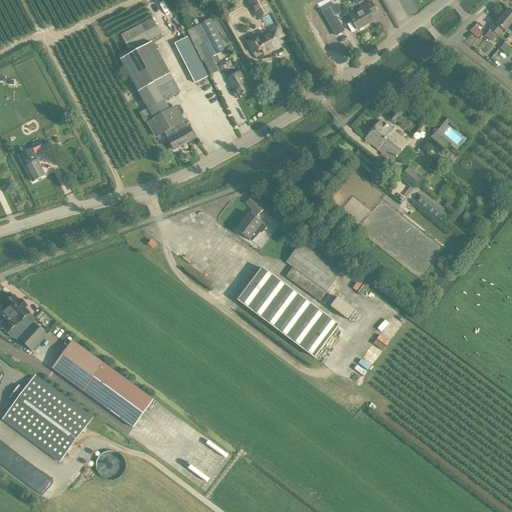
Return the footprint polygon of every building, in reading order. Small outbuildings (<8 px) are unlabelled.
[(251,0),(248,2),(252,8),(254,7),(260,18),(270,12),(263,0),(251,0)] [(357,31),(374,21),(371,16),(377,13),(371,2),(362,7),(363,8),(349,15),(357,31)] [(500,17),(490,30),(498,36),(503,30),(505,31),(509,34),(511,29),(511,11),(509,9),(502,19),(500,17)] [(346,36),(335,16),(328,20),(339,40),(346,36)] [(129,51),(160,34),(152,18),(120,35),(129,51)] [(211,57),(226,50),(210,19),(186,31),(200,58),(202,57),(211,76),(218,72),(211,57)] [(478,23),(471,30),(476,36),(483,28),(478,23)] [(275,41),(283,36),(278,26),(269,31),(271,33),(257,41),(255,36),(245,41),(252,53),(260,48),(264,55),(272,50),(273,51),(279,48),(275,41)] [(495,37),(489,32),(485,36),(492,41),(495,37)] [(187,38),(175,44),(195,83),(207,77),(187,38)] [(126,51),(118,56),(153,119),(148,122),(156,136),(163,132),(168,140),(187,129),(175,107),(170,110),(165,101),(180,92),(169,73),(151,42),(128,55),(126,51)] [(504,44),(499,50),(504,53),(508,48),(504,44)] [(237,97),(251,90),(245,81),(247,80),(242,71),(227,79),(237,97)] [(395,123),(402,115),(396,109),(389,118),(395,123)] [(393,163),(409,143),(381,120),(363,142),(370,148),(372,146),(393,163)] [(29,127),(22,131),(24,136),(32,132),(29,127)] [(168,140),(167,140),(173,151),(195,138),(189,128),(187,129),(168,140)] [(440,154),(448,145),(435,134),(427,143),(440,154)] [(43,150),(39,142),(31,146),(35,154),(43,150)] [(32,150),(19,156),(33,182),(45,176),(32,150)] [(413,187),(420,178),(408,168),(401,177),(413,187)] [(257,215),(263,210),(251,198),(246,203),(254,212),(251,216),(249,214),(236,231),(249,241),(262,224),(254,218),(256,215),(257,215)] [(424,199),(420,204),(441,221),(445,216),(424,199)] [(286,262),(293,267),(286,277),(320,302),(342,272),(301,242),(286,262)] [(315,358),(339,327),(262,269),(238,301),(315,358)] [(19,302),(14,296),(3,306),(22,328),(39,343),(47,335),(33,323),(31,326),(25,318),(30,314),(25,309),(27,307),(21,300),(19,302)] [(355,311),(337,298),(330,307),(348,320),(355,311)] [(39,343),(22,328),(3,306),(0,308),(0,329),(1,330),(3,329),(7,334),(12,329),(20,338),(19,338),(21,340),(20,341),(32,352),(39,343)] [(356,371),(367,378),(403,323),(392,315),(356,371)] [(53,369),(82,391),(133,429),(153,401),(73,342),(53,369)] [(321,351),(317,358),(324,362),(328,355),(321,351)] [(4,419),(60,461),(90,421),(33,378),(24,391),(19,387),(10,399),(15,403),(4,419)] [(95,464),(108,476),(123,461),(110,448),(95,464)]
